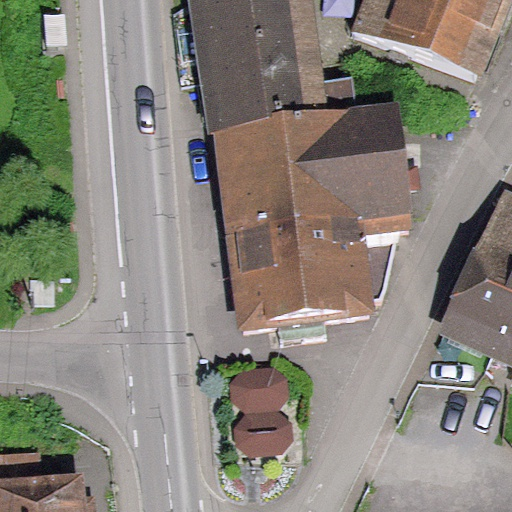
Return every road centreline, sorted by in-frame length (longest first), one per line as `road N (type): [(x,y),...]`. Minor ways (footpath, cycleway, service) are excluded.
road 1 (residential): [(321,511),(511,132)]
road 2 (secondary): [(141,0),(172,374)]
road 3 (residential): [(172,374),(0,359)]
road 4 (secondary): [(172,374),(174,478),(192,511)]
